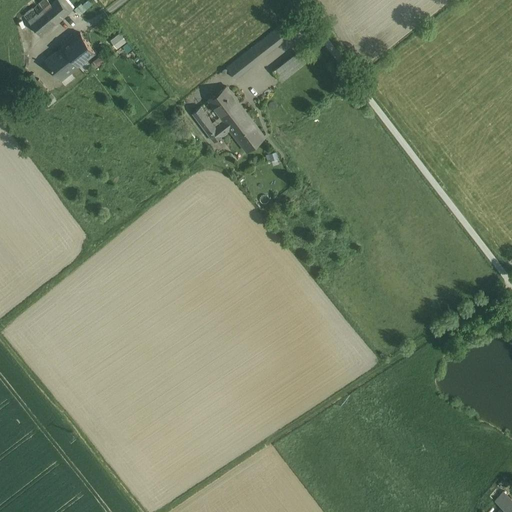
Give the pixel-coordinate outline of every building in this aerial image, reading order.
[(49,0),(44,0),(26,15),(42,36),(75,9),(67,0),(57,0),(53,4),(49,0)] [(283,27),(231,69),(239,79),(291,37),(283,27)] [(81,33),(45,60),(62,80),(96,52),(81,33)] [(299,53),(275,71),(283,82),(307,64),(299,53)] [(97,66),(104,59),(99,55),(92,62),(97,66)] [(39,79),(30,86),(39,98),(49,90),(39,79)] [(229,87),(211,101),(227,121),(233,129),(251,151),(269,137),(229,87)] [(44,98),(48,105),(56,100),(52,93),(44,98)] [(204,108),(196,114),(218,142),(233,129),(227,121),(220,127),(204,108)] [(276,150),(269,154),(272,160),(279,156),(276,150)] [(496,511),(511,511),(511,496),(503,489),(494,499),(502,506),(496,511)]
